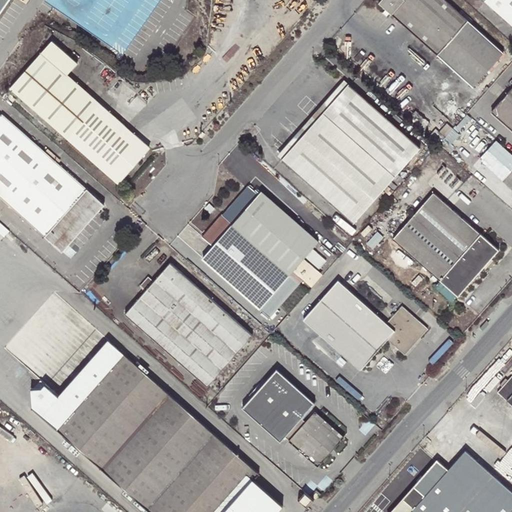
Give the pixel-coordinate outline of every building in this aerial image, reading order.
[(43,0),(55,8),(60,12),(121,54),(159,0),(43,0)] [(380,0),(379,2),(436,53),(467,19),(444,0),(380,0)] [(511,0),(483,0),(511,25),(511,0)] [(436,53),(472,85),(502,51),(467,19),(436,53)] [(9,88),(68,141),(100,103),(67,74),(76,62),(51,40),(9,88)] [(281,159),(286,163),(353,88),(349,84),(281,159)] [(511,86),(491,111),(511,129),(511,86)] [(419,147),(353,88),(286,163),(353,222),(419,147)] [(150,147),(100,103),(68,141),(117,183),(150,147)] [(104,204),(2,116),(1,117),(0,116),(0,197),(61,252),(104,204)] [(511,167),(502,180),(511,188),(511,167)] [(321,258),(311,249),(319,240),(260,191),(257,195),(247,186),(201,237),(212,246),(201,259),(268,317),(321,258)] [(433,193),(393,239),(457,296),(498,250),(433,193)] [(9,232),(0,224),(0,235),(3,238),(9,232)] [(125,315),(206,387),(252,335),(170,263),(152,284),(145,292),(125,315)] [(140,288),(145,292),(152,284),(147,280),(140,288)] [(359,370),(387,339),(394,331),(386,324),(339,280),(303,319),(359,370)] [(427,329),(403,305),(386,324),(394,331),(387,339),(404,355),(427,329)] [(149,511),(277,511),(282,507),(252,481),(258,474),(109,343),(59,400),(39,383),(32,391),(30,391),(32,408),(149,511)] [(284,436),(317,466),(343,437),(314,411),(305,422),(301,418),(314,403),(304,393),(301,396),(293,389),(296,386),(276,368),(242,407),(261,424),(264,421),(272,429),(269,432),(279,441),(284,436)] [(503,386),(498,392),(511,404),(511,374),(508,379),(503,386)] [(500,383),(503,386),(508,379),(506,377),(500,383)] [(304,393),(296,386),(293,389),(301,396),(304,393)] [(264,421),(261,424),(269,432),(272,429),(264,421)] [(509,511),(511,509),(511,493),(465,451),(448,470),(437,460),(423,477),(418,482),(390,511),(509,511)] [(310,498),(304,493),(301,496),(298,499),(304,504),(310,498)]
